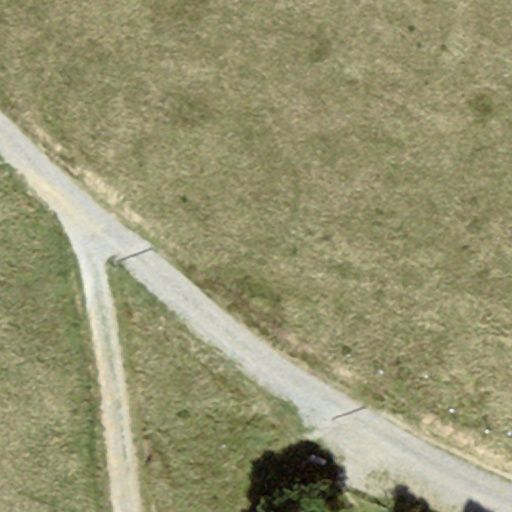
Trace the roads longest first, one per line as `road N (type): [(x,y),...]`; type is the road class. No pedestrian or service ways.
road 1 (track): [(0,133),(83,219),(372,443)]
road 2 (track): [(83,219),(116,511)]
road 3 (track): [(372,443),(511,494)]
